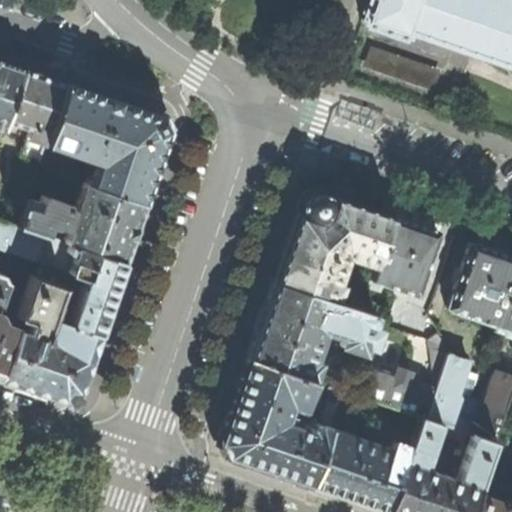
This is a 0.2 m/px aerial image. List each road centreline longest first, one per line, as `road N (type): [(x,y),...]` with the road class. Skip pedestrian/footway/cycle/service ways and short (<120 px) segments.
road 1 (residential): [(133,451),(253,102)]
road 2 (unclassified): [(253,102),(511,197)]
road 3 (tertiary): [(314,511),(133,451)]
road 4 (residential): [(0,17),(114,51),(153,40)]
road 5 (tertiary): [(133,451),(0,407)]
